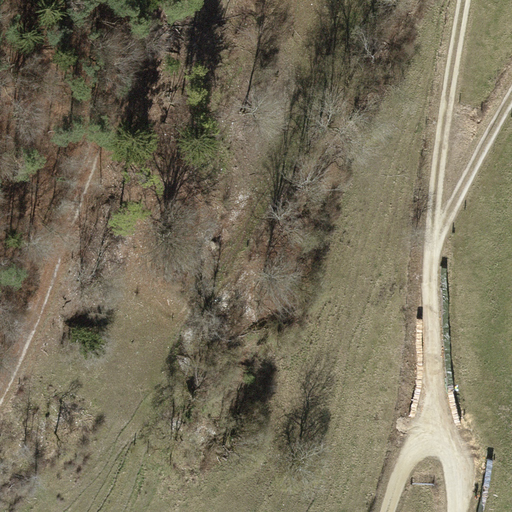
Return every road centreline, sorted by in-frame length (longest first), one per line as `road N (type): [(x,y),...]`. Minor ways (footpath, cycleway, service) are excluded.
road 1 (track): [(387,511),(400,475),(435,431),(432,246),(465,0)]
road 2 (track): [(0,407),(116,98),(136,0)]
road 3 (track): [(432,246),(511,98)]
